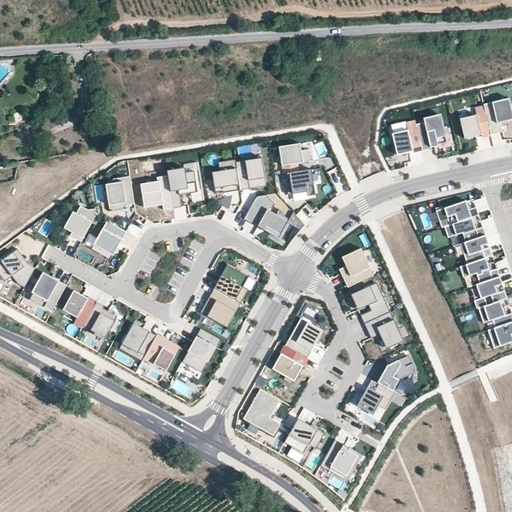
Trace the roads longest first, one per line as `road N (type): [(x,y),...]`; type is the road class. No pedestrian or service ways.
road 1 (residential): [(511,163),(411,186),(345,212),(280,294),(203,437)]
road 2 (track): [(511,3),(358,14),(294,9),(126,26),(101,46)]
road 3 (unclassified): [(101,46),(511,24)]
road 4 (tertiary): [(203,437),(0,333)]
road 5 (tertiary): [(0,339),(195,450)]
road 6 (tertiary): [(316,511),(203,437)]
